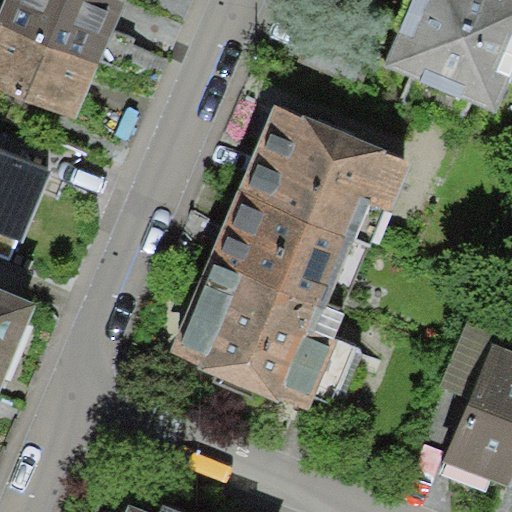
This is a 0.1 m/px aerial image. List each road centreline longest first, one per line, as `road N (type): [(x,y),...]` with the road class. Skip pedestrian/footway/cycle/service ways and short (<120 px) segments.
road 1 (residential): [(68,395),(251,0)]
road 2 (residential): [(372,511),(68,395)]
road 3 (residential): [(19,511),(68,395)]
